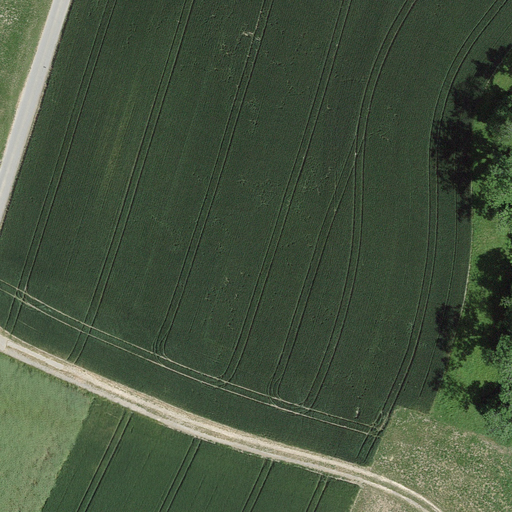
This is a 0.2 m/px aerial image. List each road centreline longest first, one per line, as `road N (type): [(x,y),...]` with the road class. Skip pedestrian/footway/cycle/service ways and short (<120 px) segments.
road 1 (track): [(0,343),(181,421),(387,482),(435,511)]
road 2 (unclassified): [(0,200),(59,0)]
